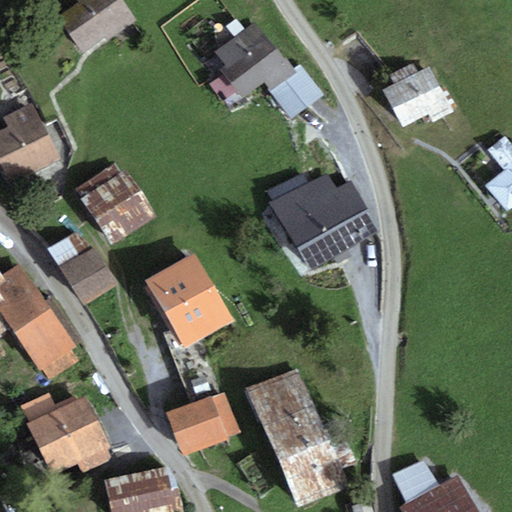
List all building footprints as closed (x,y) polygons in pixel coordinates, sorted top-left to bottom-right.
[(78,0),(80,2),(59,17),(83,52),(105,37),(108,41),(138,20),(124,0),(78,0)] [(225,65),(221,69),(243,98),(265,83),(270,91),(296,72),(294,69),(258,20),(215,51),(225,65)] [(396,84),(385,90),(404,127),(429,114),(434,124),(455,112),(431,66),(419,72),(414,63),(391,75),(396,84)] [(300,65),(294,69),(296,72),(270,91),(292,120),(324,95),(300,65)] [(9,127),(0,131),(0,163),(10,184),(60,161),(33,103),(4,117),(9,127)] [(504,170),(485,186),(507,212),(511,208),(511,144),(506,136),(488,150),(504,170)] [(116,164),(77,189),(114,244),(157,216),(126,170),(122,173),(116,164)] [(270,203),(310,273),(382,232),(352,179),(338,187),(329,171),(309,182),(304,172),(269,192),(274,201),(270,203)] [(77,233),(48,249),(84,306),(121,284),(93,248),(91,250),(77,233)] [(195,253),(146,280),(178,336),(184,349),(204,338),(234,321),(195,253)] [(0,305),(0,311),(12,328),(39,372),(42,370),(50,381),(79,361),(71,349),(82,341),(52,297),(45,302),(20,265),(4,276),(7,281),(0,286),(0,291),(7,301),(0,305)] [(4,276),(0,271),(0,337),(12,328),(0,311),(0,305),(7,301),(0,291),(0,286),(7,281),(4,276)] [(184,349),(178,336),(167,341),(178,373),(210,362),(204,338),(184,349)] [(210,362),(178,373),(190,398),(217,391),(210,362)] [(299,366),(245,388),(297,509),(348,488),(341,473),(357,466),(344,437),(331,442),(299,366)] [(19,406),(52,475),(78,463),(83,472),(111,459),(107,450),(112,448),(86,393),(57,406),(50,392),(19,406)] [(211,395),(167,412),(183,456),(229,439),(227,436),(238,432),(224,394),(212,398),(211,395)] [(433,460),(400,479),(418,510),(414,511),(483,511),(466,481),(450,490),(433,460)] [(168,467),(106,478),(111,511),(180,511),(181,511),(177,488),(172,489),(168,467)] [(373,511),(371,502),(352,507),(353,511),(373,511)]
